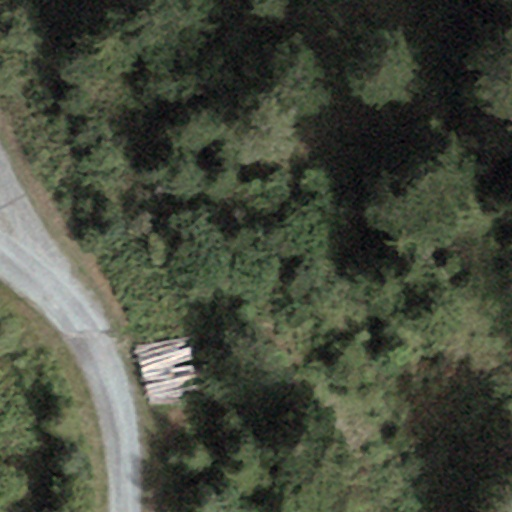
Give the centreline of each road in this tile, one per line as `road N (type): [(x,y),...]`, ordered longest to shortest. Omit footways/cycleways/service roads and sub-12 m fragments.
road 1 (track): [(0,258),(97,357),(122,458),(121,511)]
road 2 (track): [(0,176),(97,357)]
